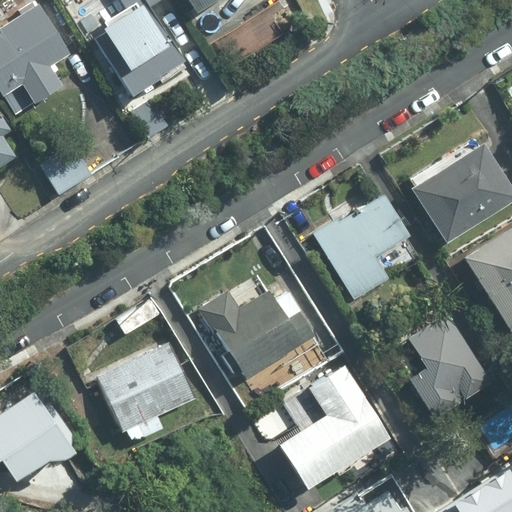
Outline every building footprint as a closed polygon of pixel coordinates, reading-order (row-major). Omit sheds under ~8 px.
[(0,19),(0,88),(15,114),(70,82),(54,54),(71,45),(44,0),(35,0),(1,20),(0,19)] [(124,0),(130,9),(93,33),(132,94),(190,56),(155,2),(157,0),(124,0)] [(196,0),(208,19),(237,0),(196,0)] [(0,111),(0,164),(24,151),(0,111)] [(511,173),(487,132),(413,177),(449,235),(511,196),(511,173)] [(426,259),(387,191),(314,232),(354,301),(426,259)] [(511,223),(468,250),(511,322),(511,223)] [(268,265),(198,310),(244,380),(314,335),(268,265)] [(451,308),(396,342),(439,412),(494,378),(451,308)] [(139,346),(92,368),(123,434),(202,398),(170,331),(139,346)] [(396,439),(350,367),(311,387),(329,414),(284,444),(313,489),(396,439)] [(70,425),(41,380),(0,406),(0,456),(12,474),(45,451),(56,450),(70,440),(70,425)] [(511,511),(511,465),(437,511),(511,511)] [(371,504),(368,498),(344,511),(416,511),(412,505),(406,509),(392,491),(371,504)]
